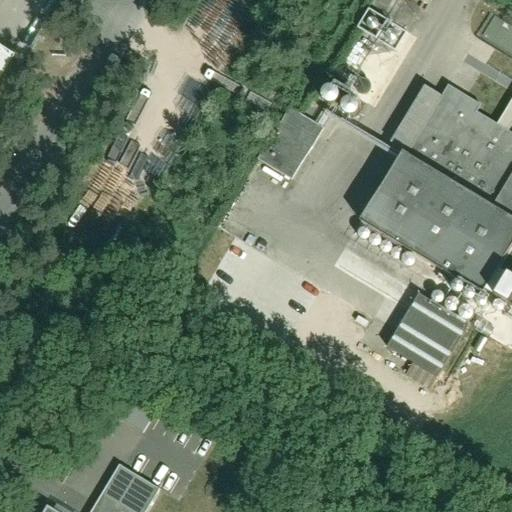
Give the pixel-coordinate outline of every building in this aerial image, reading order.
[(355,24),(371,31),(377,16),(362,9),(355,24)] [(0,78),(12,59),(0,51),(0,78)] [(364,223),(482,296),(511,248),(511,135),(477,114),(481,108),(448,87),(364,223)] [(297,105),(267,156),(294,172),(325,121),(297,105)] [(469,332),(420,301),(388,353),(437,384),(469,332)] [(152,415),(119,400),(111,415),(145,431),(152,415)] [(49,511),(48,511),(148,511),(158,497),(117,472),(93,511),(49,511)]
